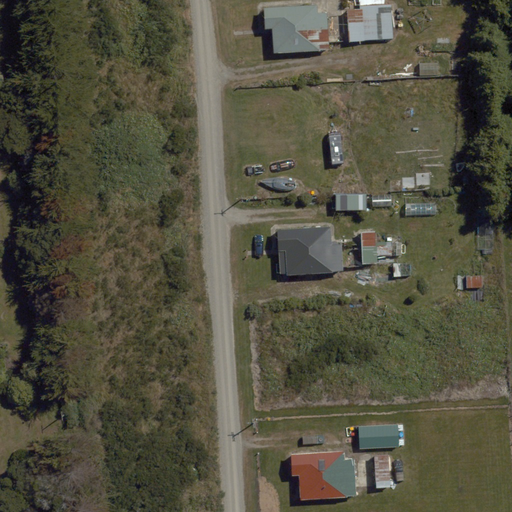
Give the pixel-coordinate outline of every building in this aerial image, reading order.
[(361,9),(347,9),(349,43),(395,40),(393,4),(360,6),(361,9)] [(317,5),(264,8),(265,29),(273,28),(274,53),(330,50),(328,12),(317,13),(317,5)] [(336,211),(366,210),(366,195),(336,196),(336,211)] [(391,206),(390,195),(372,196),(373,207),(391,206)] [(436,215),(435,202),(405,203),(406,216),(436,215)] [(277,230),(280,276),(344,271),(342,244),(331,245),(330,226),(277,230)] [(376,232),(362,233),(363,264),(378,263),(378,256),(401,255),(401,242),(376,243),(376,232)] [(398,425),(359,427),(360,449),(399,447),(398,425)] [(300,474),(302,500),(357,497),(355,459),(345,459),(345,451),(291,455),(292,475),(300,474)]
